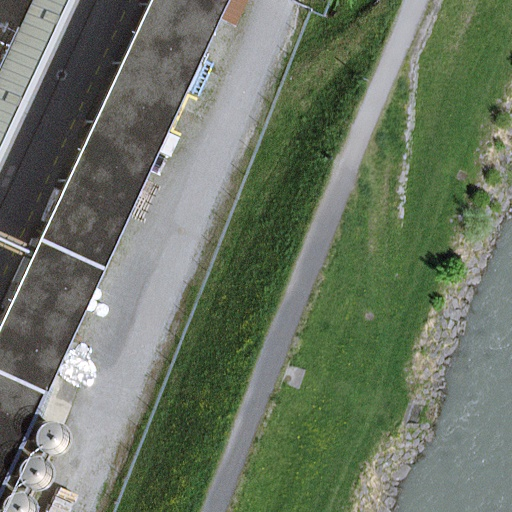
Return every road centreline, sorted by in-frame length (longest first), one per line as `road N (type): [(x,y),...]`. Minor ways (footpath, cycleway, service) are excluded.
road 1 (track): [(416,0),(211,511)]
road 2 (track): [(380,311),(389,62)]
road 3 (track): [(297,93),(411,0)]
